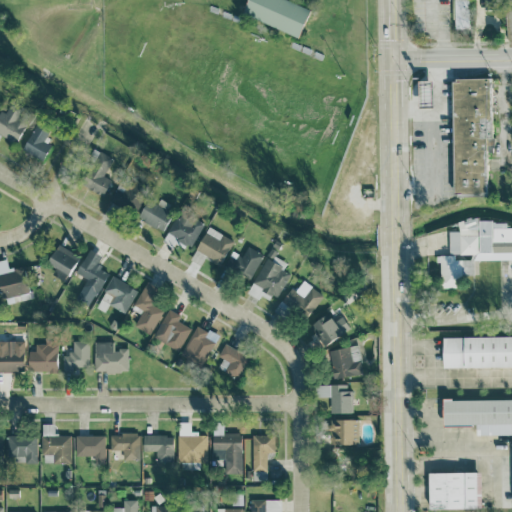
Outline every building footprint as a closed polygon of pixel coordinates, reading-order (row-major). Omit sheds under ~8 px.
[(245,0),(240,12),(297,36),(309,7),(290,0),(245,0)] [(468,27),(467,0),(452,0),(453,28),(468,27)] [(452,193),(483,193),(483,151),(490,151),(489,77),(450,77),(452,193)] [(430,104),(429,79),(417,80),(417,105),(430,104)] [(0,134),(14,141),(27,114),(4,103),(0,110),(0,134)] [(43,140),(48,130),(35,123),(21,149),(41,160),(50,144),(43,140)] [(112,156),(95,149),(80,184),(102,195),(110,178),(104,175),(112,156)] [(109,199),(135,212),(145,193),(119,180),(109,199)] [(137,218),(163,229),(170,212),(164,209),(167,202),(161,199),(158,204),(145,198),(137,218)] [(173,240),(190,248),(203,223),(179,210),(162,240),(171,245),(173,240)] [(511,258),(511,225),(505,226),(505,218),(457,219),(457,230),(448,230),(448,254),(438,254),(439,287),(458,286),(457,274),(473,274),(472,259),(511,258)] [(195,250),(220,263),(233,239),(207,226),(195,250)] [(56,267),(52,273),(63,280),(78,255),(57,242),(46,261),(56,267)] [(263,254),(247,245),(242,255),(232,250),(224,265),(249,279),(263,254)] [(101,254),(89,248),(75,271),(87,277),(76,296),(89,304),(108,271),(95,264),(101,254)] [(0,259),(0,290),(3,303),(13,301),(11,295),(28,291),(21,265),(8,268),(6,258),(0,259)] [(290,271),(265,258),(246,292),(257,298),(261,290),(276,298),(290,271)] [(137,290),(113,275),(95,305),(104,311),(109,304),(124,313),(137,290)] [(303,318),(323,296),(302,277),(282,299),(303,318)] [(134,304),(142,309),(134,325),(150,334),(163,309),(151,303),(160,288),(146,280),(134,304)] [(180,349),(189,326),(176,320),(179,313),(166,308),(154,338),(180,349)] [(310,322),(321,344),(349,329),(342,315),(333,320),(328,312),(310,322)] [(180,353),(201,365),(214,341),(204,336),(207,331),(196,325),(180,353)] [(441,367),(511,365),(511,334),(441,336),(441,367)] [(0,339),(0,370),(22,371),(23,340),(0,339)] [(88,340),(71,340),(71,354),(62,354),(62,372),(72,372),(72,366),(88,366),(88,340)] [(127,348),(113,348),(113,341),(93,340),(93,370),(127,371),(127,348)] [(34,350),(27,350),(27,370),(56,370),(56,342),(34,343),(34,350)] [(252,358),(224,343),(217,355),(222,358),(217,367),(241,379),(252,358)] [(333,378),(362,373),(357,344),(328,349),(333,378)] [(329,412),(350,411),(349,383),(315,384),(315,396),(329,396),(329,412)] [(511,397),(441,398),(441,424),(475,424),(475,434),(511,433),(511,397)] [(329,443),(357,443),(357,418),(329,418),(329,443)] [(205,434),(190,434),(190,421),(177,421),(178,461),(206,461),(205,434)] [(70,434),(53,435),(53,423),(40,423),(41,453),(52,453),(53,462),(71,461),(70,434)] [(110,448),(122,449),(122,458),(138,459),(138,433),(110,432),(110,448)] [(242,472),(241,434),(219,434),(219,432),(211,432),(212,458),(224,458),(225,473),(242,472)] [(252,470),(266,470),(266,451),(274,451),(274,433),(252,434),(252,470)] [(36,435),(7,434),(6,454),(24,455),(24,462),(35,462),(36,435)] [(105,462),(104,434),(75,434),(75,455),(93,454),(94,462),(105,462)] [(172,434),(142,434),(143,450),(156,450),(156,461),(173,461),(172,434)] [(280,499),(250,498),(249,511),(273,511),(274,511),(280,511),(280,499)] [(138,511),(138,499),(123,499),(123,507),(111,506),(110,511),(138,511)]
